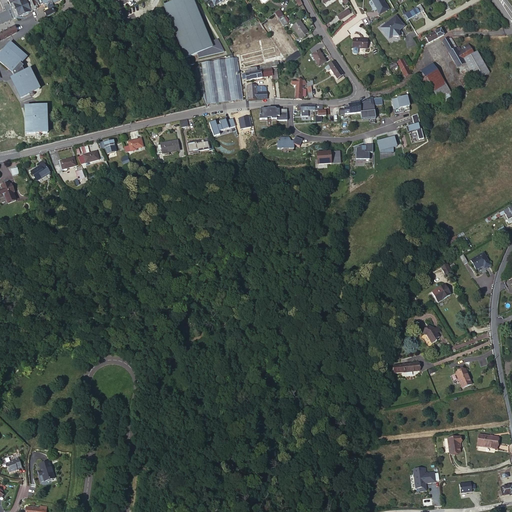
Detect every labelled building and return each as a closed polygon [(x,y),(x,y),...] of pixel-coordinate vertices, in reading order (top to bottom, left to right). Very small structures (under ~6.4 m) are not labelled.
[(6,0),(9,6),(10,8),(9,11),(13,18),(13,20),(19,17),(20,17),(21,17),(23,17),(24,17),(25,16),(26,16),(28,15),(29,14),(29,13),(30,12),(35,10),(31,1),(32,0),(20,0),(16,2),(15,0),(6,0)] [(191,0),(181,0),(164,8),(186,59),(196,54),(198,58),(224,52),(218,39),(210,42),(191,0)] [(209,0),(210,2),(207,3),(210,8),(224,0),(209,0)] [(379,15),(389,9),(386,5),(382,0),(371,0),(377,10),(376,11),(379,15)] [(10,8),(9,6),(5,7),(3,8),(6,15),(7,15),(8,14),(10,19),(13,18),(9,11),(10,8)] [(3,8),(0,9),(0,24),(11,21),(13,20),(13,18),(10,19),(8,14),(7,15),(6,15),(3,8)] [(54,13),(52,8),(44,12),(46,16),(54,13)] [(414,8),(403,14),(407,21),(420,13),(417,9),(415,10),(414,8)] [(340,20),(350,13),(347,9),(337,16),(340,20)] [(278,10),(274,14),(275,16),(278,20),(279,20),(282,17),(278,10)] [(274,45),(232,55),(232,56),(236,55),(237,58),(201,63),(202,67),(207,105),(243,101),(239,71),(243,70),(243,69),(260,65),(277,61),(285,59),(299,49),(278,20),(275,16),(261,25),(270,38),(274,45)] [(388,25),(382,30),(389,39),(392,36),(399,39),(399,31),(404,27),(396,16),(387,24),(388,25)] [(308,33),(300,21),(292,27),(300,38),(303,36),(304,37),(306,36),(305,34),(308,33)] [(0,41),(2,40),(13,34),(17,33),(13,27),(0,33),(0,41)] [(425,45),(444,35),(441,30),(426,38),(426,40),(423,41),(425,45)] [(454,49),(456,47),(450,37),(448,38),(454,49)] [(230,48),(232,55),(274,45),(270,38),(230,48)] [(468,68),(469,71),(476,81),(489,73),(477,52),(473,54),(468,45),(459,49),(458,46),(456,47),(454,49),(448,38),(442,42),(455,64),(463,59),(466,64),(468,68)] [(367,49),(367,40),(353,39),(353,48),(367,49)] [(2,52),(0,54),(0,62),(8,70),(10,68),(10,70),(12,73),(12,74),(14,77),(12,79),(11,79),(20,99),(28,95),(28,93),(29,93),(31,96),(32,96),(30,94),(38,90),(29,71),(24,73),(22,68),(23,67),(20,64),(26,57),(10,43),(4,50),(5,51),(4,52),(3,53),(2,52)] [(326,62),(319,50),(311,55),(319,67),(326,62)] [(403,59),(397,62),(405,78),(411,75),(408,68),(403,59)] [(458,68),(466,64),(463,59),(455,64),(458,68)] [(277,61),(260,65),(260,69),(270,67),(278,66),(277,61)] [(344,75),(334,61),(325,68),(327,70),(330,68),(337,79),(344,75)] [(442,96),(450,91),(433,63),(430,65),(442,85),(433,91),(438,99),(442,96)] [(460,72),(461,72),(468,68),(466,64),(458,68),(460,72)] [(442,85),(430,65),(420,71),(422,74),(418,77),(424,88),(429,85),(433,91),(442,85)] [(207,105),(202,67),(193,68),(195,79),(199,79),(200,93),(206,105),(207,105)] [(270,67),(260,69),(261,71),(257,72),(256,68),(248,70),(249,71),(245,72),(245,75),(242,75),(243,80),(246,79),(246,81),(272,76),(270,68),(270,67)] [(296,85),(295,100),(301,100),(301,96),(306,97),(306,90),(304,90),(304,89),(303,89),(302,89),(302,85),(302,81),(293,80),(292,85),(296,85)] [(248,87),(249,100),(267,99),(267,92),(256,93),(256,88),(256,87),(248,87)] [(454,97),(450,91),(442,96),(446,102),(454,97)] [(404,111),(404,112),(409,111),(406,97),(392,101),(395,114),(403,112),(403,111),(404,111)] [(375,99),(369,98),(360,102),(349,104),(349,107),(340,108),(340,115),(361,113),(374,111),(374,105),(390,104),(390,100),(382,101),(382,98),(375,99)] [(48,106),(25,107),(26,132),(49,130),(48,106)] [(302,117),(309,117),(308,110),(315,110),(315,106),(297,106),(297,111),(301,110),(302,117)] [(322,122),(321,116),(326,116),(326,110),(323,111),(322,106),(315,106),(315,110),(315,111),(317,111),(318,117),(315,117),(315,123),(322,122)] [(0,113),(0,114),(6,127),(15,122),(9,109),(0,113)] [(267,110),(260,110),(260,115),(259,115),(259,121),(267,121),(267,120),(271,119),(271,121),(276,121),(276,122),(287,122),(287,111),(286,111),(286,114),(279,114),(279,111),(276,111),(275,109),(267,109),(267,110)] [(245,113),(234,115),(238,143),(249,141),(245,113)] [(417,115),(411,117),(413,126),(406,128),(407,128),(407,129),(406,130),(407,132),(408,131),(408,133),(407,133),(407,134),(416,131),(418,140),(423,139),(417,115)] [(187,120),(179,121),(181,128),(188,126),(187,120)] [(355,148),(355,154),(356,154),(356,161),(363,161),(363,158),(369,158),(369,153),(372,153),(372,136),(363,139),(364,145),(364,147),(361,147),(361,146),(355,148)] [(290,142),(290,139),(281,138),(281,142),(278,142),(278,149),(283,149),(283,150),(294,150),(294,145),(300,147),(303,141),(297,137),(295,142),(290,142)] [(392,148),(396,147),(393,138),(394,138),(393,137),(376,142),(376,143),(376,142),(379,152),(379,153),(392,153),(392,148)] [(136,149),(143,147),(141,139),(128,142),(129,145),(123,146),(126,153),(136,151),(136,149)] [(113,140),(98,144),(101,149),(104,148),(107,154),(116,152),(113,140)] [(179,150),(177,142),(167,144),(167,143),(160,145),(161,146),(157,147),(158,152),(162,151),(162,154),(179,150)] [(201,142),(188,144),(190,153),(209,149),(208,142),(202,143),(201,142)] [(99,164),(96,151),(90,153),(86,154),(84,148),(81,148),(86,168),(99,164)] [(341,163),(340,151),(321,152),(325,165),(341,163)] [(60,162),(62,170),(76,167),(73,158),(60,162)] [(46,166),(42,161),(38,163),(40,166),(36,169),(36,170),(31,173),(36,181),(41,178),(50,173),(46,166)] [(78,180),(84,178),(81,170),(75,172),(78,180)] [(0,188),(0,203),(7,201),(8,204),(16,201),(9,184),(1,187),(2,188),(0,188)] [(511,206),(493,217),(494,218),(495,219),(505,214),(508,219),(507,220),(509,223),(511,221),(511,206)] [(484,268),(490,265),(483,253),(471,261),(476,269),(483,265),(484,268)] [(467,262),(463,255),(459,257),(464,264),(467,262)] [(447,264),(441,267),(446,277),(452,274),(450,269),(448,266),(447,264)] [(446,287),(444,289),(442,286),(431,292),(438,302),(451,294),(446,287)] [(439,337),(437,333),(434,329),(433,328),(426,326),(425,330),(424,330),(422,335),(426,336),(432,344),(437,341),(436,339),(439,337)] [(415,369),(419,369),(418,362),(393,365),(393,373),(401,372),(401,370),(403,370),(403,372),(415,371),(415,369)] [(462,388),(471,384),(465,369),(456,373),(462,388)] [(477,446),(496,448),(497,437),(478,434),(477,446)] [(450,454),(460,452),(459,443),(461,443),(460,437),(448,438),(450,454)] [(17,468),(21,466),(18,458),(13,459),(14,461),(6,463),(10,473),(17,470),(17,468)] [(55,478),(49,461),(39,465),(41,471),(39,472),(41,476),(42,475),(44,481),(55,478)] [(414,474),(416,488),(420,487),(421,491),(427,490),(426,481),(427,480),(428,482),(436,481),(434,471),(424,473),(424,471),(424,467),(414,468),(415,473),(414,474)] [(503,478),(509,476),(508,472),(509,472),(508,468),(501,469),(503,478)] [(460,494),(472,492),(471,489),(475,489),(475,485),(471,485),(470,482),(459,484),(460,494)] [(502,486),(504,495),(511,493),(511,484),(510,485),(509,484),(507,484),(507,485),(502,486)]
